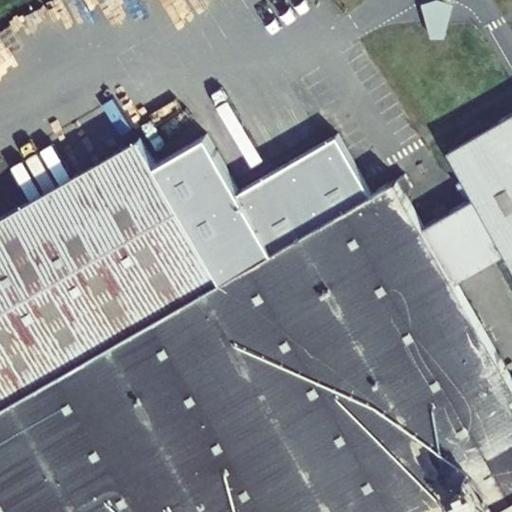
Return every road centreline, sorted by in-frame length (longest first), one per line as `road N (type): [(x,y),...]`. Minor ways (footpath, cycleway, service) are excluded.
road 1 (unknown): [(338,43),(245,83),(98,87)]
road 2 (unknown): [(338,43),(415,179)]
